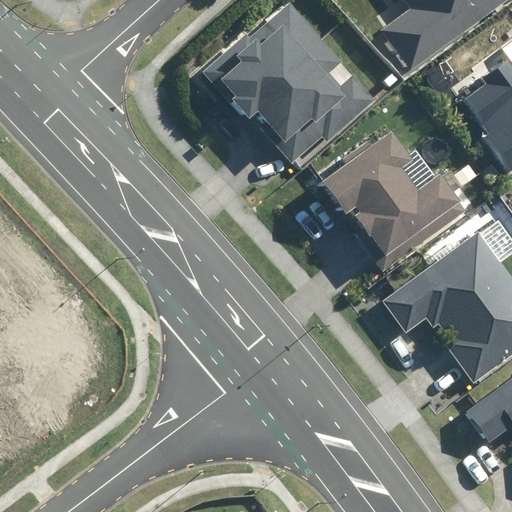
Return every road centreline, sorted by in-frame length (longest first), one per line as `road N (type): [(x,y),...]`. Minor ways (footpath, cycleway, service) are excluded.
road 1 (tertiary): [(50,105),(274,366)]
road 2 (unclassified): [(73,511),(274,366)]
road 3 (tertiary): [(274,366),(384,511)]
road 4 (residential): [(50,105),(159,0)]
